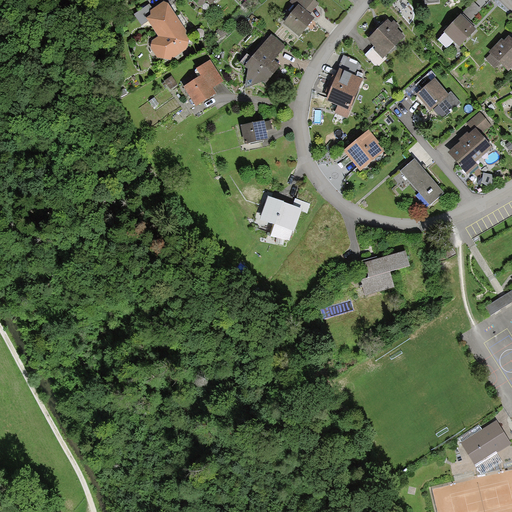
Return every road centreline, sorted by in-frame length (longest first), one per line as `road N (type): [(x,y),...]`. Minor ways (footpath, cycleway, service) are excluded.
road 1 (track): [(201,511),(204,482),(157,313),(60,163),(0,46)]
road 2 (residential): [(366,0),(320,58),(300,105),(302,152),(320,186),(343,208),(424,224),(474,209),(511,186)]
road 3 (track): [(0,327),(93,511)]
